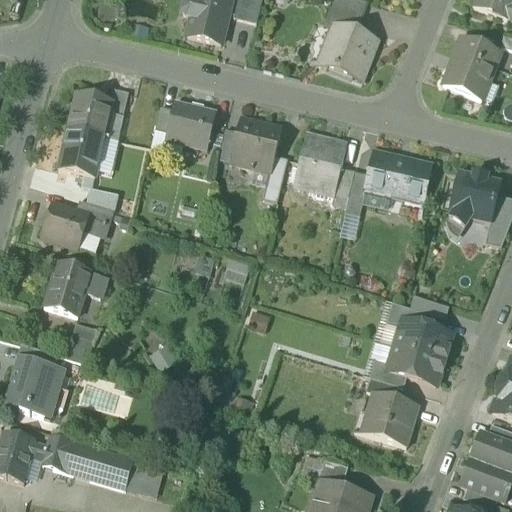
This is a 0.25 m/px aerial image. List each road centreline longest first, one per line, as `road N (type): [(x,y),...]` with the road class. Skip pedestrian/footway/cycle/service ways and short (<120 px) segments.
road 1 (residential): [(43,38),(381,117)]
road 2 (residential): [(511,275),(423,511)]
road 3 (residential): [(43,38),(0,206)]
road 4 (residential): [(381,117),(511,151)]
road 5 (residential): [(435,0),(381,117)]
